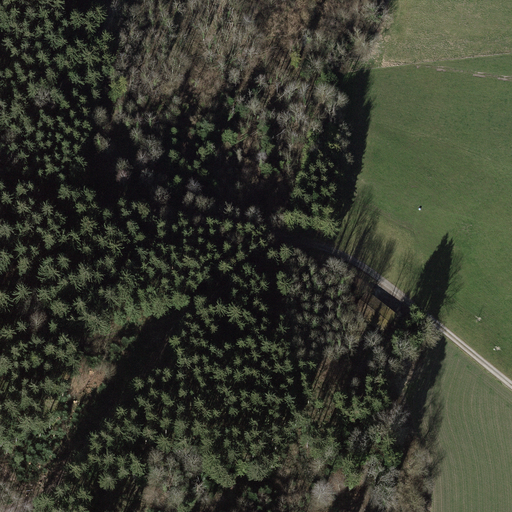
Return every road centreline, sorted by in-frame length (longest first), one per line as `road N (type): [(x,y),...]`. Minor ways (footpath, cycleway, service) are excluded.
road 1 (track): [(511,385),(363,266),(325,247),(0,188)]
road 2 (track): [(285,236),(211,294),(148,325),(43,350),(0,351)]
road 3 (track): [(211,294),(45,490),(4,511)]
road 4 (track): [(114,0),(91,49),(0,138)]
